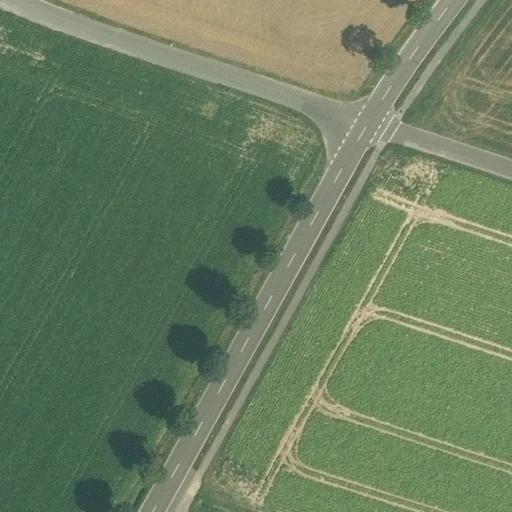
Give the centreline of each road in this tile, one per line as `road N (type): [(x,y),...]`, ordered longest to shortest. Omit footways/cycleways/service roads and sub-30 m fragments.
road 1 (secondary): [(364,123),(155,511)]
road 2 (residential): [(4,0),(364,123)]
road 3 (residential): [(364,123),(511,171)]
road 4 (secondary): [(455,0),(364,123)]
